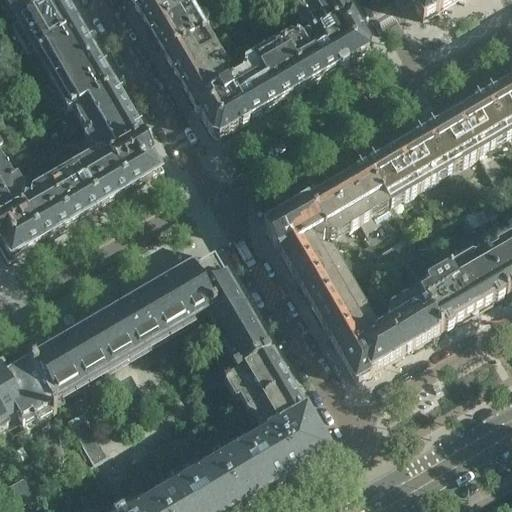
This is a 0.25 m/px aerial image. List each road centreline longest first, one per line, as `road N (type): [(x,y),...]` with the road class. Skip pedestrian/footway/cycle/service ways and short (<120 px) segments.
road 1 (residential): [(347,428),(217,202)]
road 2 (residential): [(0,309),(193,203),(217,202)]
road 3 (residential): [(422,81),(217,202)]
road 4 (residential): [(217,202),(95,0)]
road 5 (residential): [(511,331),(347,428)]
road 6 (tertiary): [(511,410),(381,486)]
